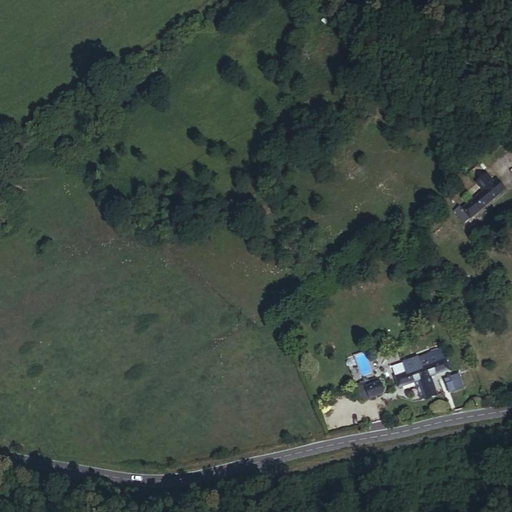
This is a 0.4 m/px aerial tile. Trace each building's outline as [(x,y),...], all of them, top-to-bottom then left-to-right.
[(457,210),(467,222),(507,188),(499,180),(496,182),(489,174),(479,183),(486,191),(465,209),(462,206),(457,210)] [(396,378),(399,389),(421,383),(427,402),(437,399),(431,380),(442,377),(442,376),(450,374),(447,363),(446,364),(443,353),(404,364),(407,375),(396,378)] [(393,367),(396,378),(407,375),(404,364),(393,367)] [(357,384),(362,400),(370,397),(367,386),(379,383),(378,378),(357,384)] [(460,378),(455,380),(456,385),(447,387),(449,396),(464,392),(460,378)] [(382,394),(379,383),(367,386),(370,397),(382,394)]
